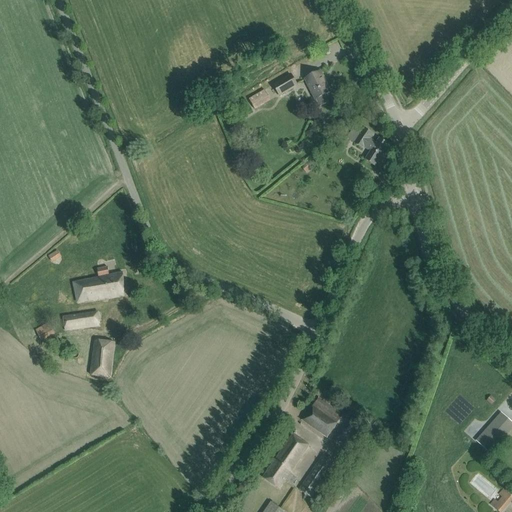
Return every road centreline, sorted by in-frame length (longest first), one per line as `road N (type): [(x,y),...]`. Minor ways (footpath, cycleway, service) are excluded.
road 1 (unclassified): [(317,331),(178,269),(63,0)]
road 2 (unclassified): [(207,511),(286,396),(317,331)]
road 3 (tertiary): [(511,357),(447,289),(418,198)]
road 4 (unclassified): [(317,331),(372,213),(418,198)]
road 5 (unclassified): [(399,123),(424,106),(511,7)]
road 6 (tertiary): [(399,123),(338,0)]
